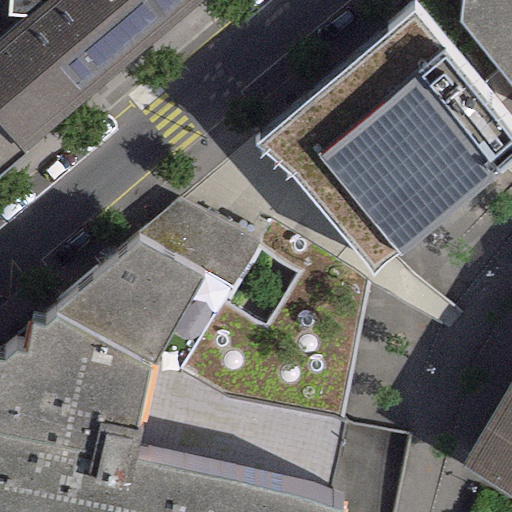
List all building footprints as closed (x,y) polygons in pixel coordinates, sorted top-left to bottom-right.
[(186,0),(38,0),(0,32),(0,93),(31,130),(186,0)] [(511,114),(415,0),(413,0),(257,136),(378,274),(511,156),(511,114)] [(511,0),(450,0),(511,72),(511,0)] [(0,93),(0,158),(31,130),(0,93)] [(49,309),(157,364),(221,263),(144,229),(49,309)] [(157,364),(49,309),(0,343),(0,509),(13,511),(340,511),(345,484),(139,443),(157,364)] [(511,400),(479,460),(511,477),(511,400)] [(309,455),(311,408),(268,406),(265,453),(309,455)]
